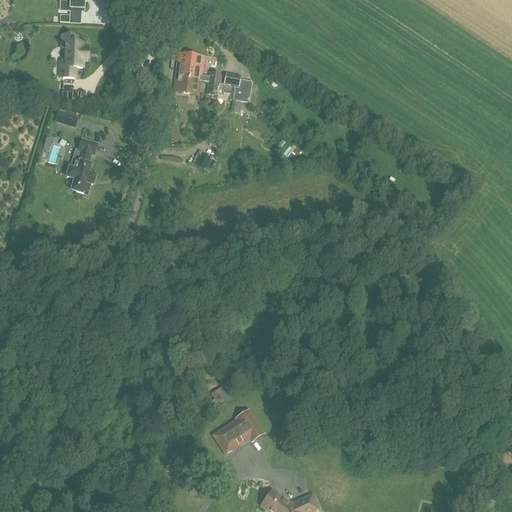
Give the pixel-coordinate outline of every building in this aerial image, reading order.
[(60,11),(70,12),(81,12),(83,12),(84,0),(83,0),(70,0),(70,3),(64,3),(64,8),(64,11),(60,11)] [(61,79),(63,79),(75,79),(75,69),(82,69),(83,62),(87,62),(87,57),(87,54),(87,49),(83,49),(83,45),(76,45),(77,38),(65,37),(62,37),(61,50),(64,50),(64,51),(66,51),(66,62),(61,62),(61,63),(60,78),(60,79),(61,79)] [(174,79),(201,82),(204,58),(177,55),(174,79)] [(208,83),(208,84),(220,86),(222,75),(209,73),(208,83)] [(225,75),(224,86),(239,89),(241,78),(225,75)] [(199,97),(201,82),(174,79),(173,93),(199,97)] [(230,88),(230,87),(220,86),(208,84),(206,95),(224,97),(225,92),(230,93),(230,88)] [(238,102),(240,89),(230,88),(230,93),(228,101),(238,102)] [(81,94),(62,93),(61,103),(81,101),(81,94)] [(242,104),(242,103),(238,102),(233,102),(231,113),(241,114),(242,104)] [(78,119),(66,116),(58,113),(55,123),(64,125),(75,129),(78,119)] [(68,178),(74,180),(75,180),(71,191),(87,196),(90,185),(92,186),(92,185),(95,177),(95,176),(88,174),(91,165),(88,165),(91,156),(93,156),(97,145),(82,140),(78,151),(78,152),(80,153),(78,162),(75,161),(73,170),(71,169),(69,169),(69,170),(67,176),(67,178),(68,178)] [(281,141),(277,147),(282,151),(286,144),(281,141)] [(204,155),(197,166),(205,171),(212,159),(204,155)] [(232,422),(211,436),(226,457),(247,443),(250,441),(251,443),(263,436),(246,411),(232,421),(232,422)] [(261,508),(266,511),(309,511),(318,508),(313,497),(291,507),(272,493),(261,508)]
